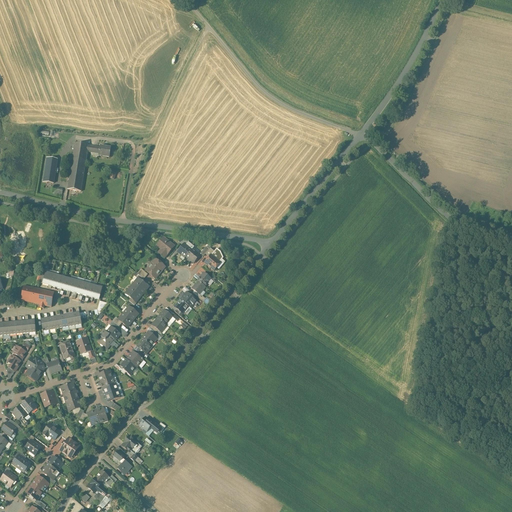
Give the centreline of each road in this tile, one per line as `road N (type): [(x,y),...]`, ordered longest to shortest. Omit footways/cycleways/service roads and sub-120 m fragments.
road 1 (tertiary): [(60,511),(95,456),(268,245)]
road 2 (residential): [(0,192),(268,245)]
road 3 (unclassified): [(186,0),(269,95),(360,136)]
road 4 (unclassified): [(360,136),(443,213),(511,243)]
road 5 (tertiary): [(360,136),(442,0)]
road 6 (tertiary): [(268,245),(360,136)]
road 7 (residential): [(87,370),(108,363),(184,275)]
